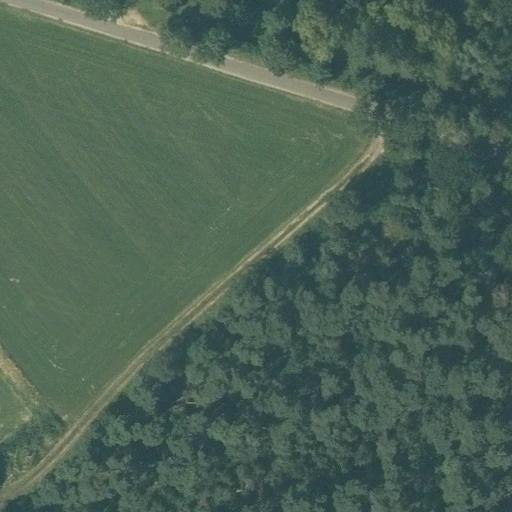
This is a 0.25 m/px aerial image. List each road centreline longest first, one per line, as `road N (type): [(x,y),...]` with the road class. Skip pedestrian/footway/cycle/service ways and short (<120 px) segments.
road 1 (track): [(404,118),(0,498)]
road 2 (unclassified): [(14,0),(511,154)]
